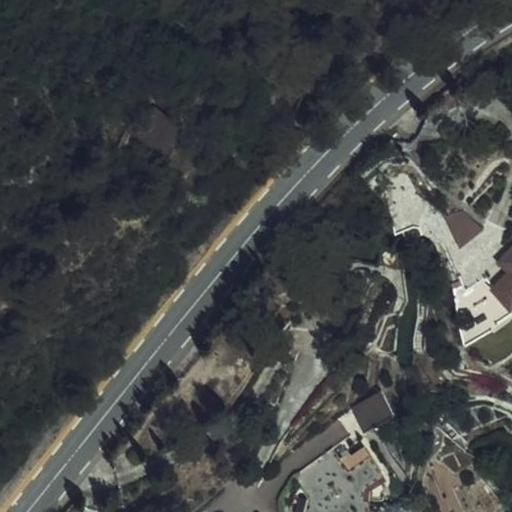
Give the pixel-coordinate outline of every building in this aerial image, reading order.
[(166,149),(183,120),(149,101),(132,130),(166,149)] [(449,213),(458,239),(479,232),(470,206),(449,213)] [(502,245),(511,254),(511,233),(505,241),(502,245)] [(502,259),(506,263),(511,256),(511,254),(502,245),(495,252),(502,259)] [(511,256),(506,263),(489,281),(506,297),(511,291),(511,256)] [(375,409),(372,407),(358,388),(334,405),(350,427),(358,421),(375,409)] [(324,438),(288,464),(287,466),(303,490),(293,506),(328,509),(328,511),(356,511),(359,495),(353,495),(356,474),(373,462),(359,443),(338,458),(324,438)]
